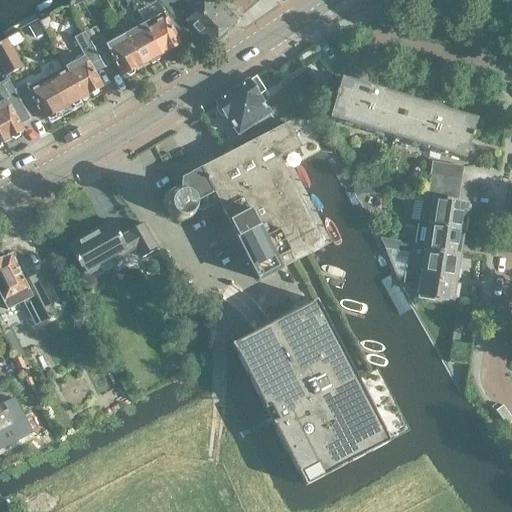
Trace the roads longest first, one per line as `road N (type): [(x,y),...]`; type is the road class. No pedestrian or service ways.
road 1 (tertiary): [(0,200),(281,30)]
road 2 (residential): [(511,78),(406,54),(343,0)]
road 3 (residential): [(511,404),(498,365),(511,251)]
